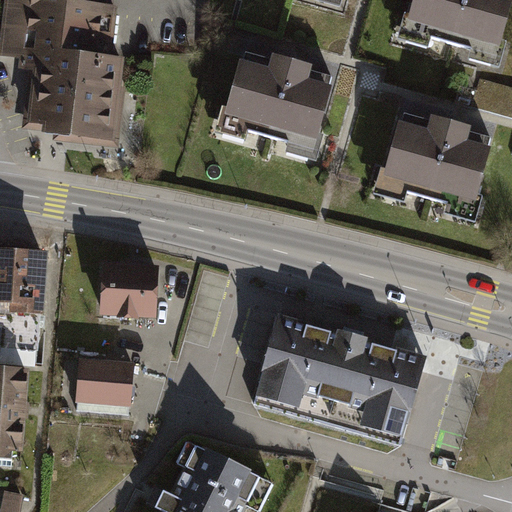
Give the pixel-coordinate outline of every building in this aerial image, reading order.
[(5,0),(0,43),(0,54),(20,57),(18,67),(29,68),(29,77),(22,127),(54,132),(53,139),(119,147),(127,87),(123,86),(126,58),(113,55),(118,6),(98,2),(98,0),(5,0)] [(307,0),(307,2),(340,11),(343,0),(307,0)] [(511,0),(415,0),(410,18),(409,21),(503,49),(504,45),(511,17),(511,0)] [(409,21),(410,18),(406,18),(400,40),(431,49),(434,39),(474,51),(470,62),(504,71),(511,48),(504,45),(503,49),(409,21)] [(239,52),(236,61),(264,70),(267,61),(239,52)] [(264,70),(236,61),(221,114),(220,117),(314,144),(315,141),(330,89),(326,88),(306,82),(309,74),(310,68),(299,64),(269,56),(267,61),(264,70)] [(306,82),(326,88),(328,79),(309,74),(306,82)] [(511,88),(477,79),(470,107),(511,118),(511,88)] [(402,111),(400,120),(428,128),(431,119),(402,111)] [(220,117),(221,114),(217,113),(211,135),(241,144),(244,134),(285,146),(281,158),(315,166),(322,143),(315,141),(314,144),(220,117)] [(428,128),(400,120),(384,172),(383,175),(477,202),(478,199),(493,147),(489,146),(470,140),(472,132),(474,126),(455,120),(432,114),(431,119),(428,128)] [(470,140),(489,146),(492,138),(472,132),(470,140)] [(383,175),(384,172),(381,171),(375,194),(405,202),(408,192),(448,204),(445,216),(479,225),(485,201),(478,199),(477,202),(383,175)] [(50,252),(0,248),(0,313),(42,316),(46,316),(50,252)] [(155,268),(101,265),(98,319),(152,322),(155,268)] [(37,368),(42,316),(0,313),(0,344),(2,347),(1,365),(31,367),(37,368)] [(351,337),(278,317),(254,404),(295,415),(304,382),(364,399),(355,431),(403,445),(428,359),(351,337)] [(132,366),(76,361),(72,405),(128,410),(132,366)] [(1,365),(0,364),(0,455),(23,458),(31,367),(1,365)] [(304,382),(295,415),(355,431),(364,399),(304,382)] [(128,415),(128,410),(72,405),(71,411),(128,415)] [(241,511),(258,480),(193,447),(165,503),(160,511),(241,511)] [(1,511),(21,511),(24,494),(5,491),(1,511)]
